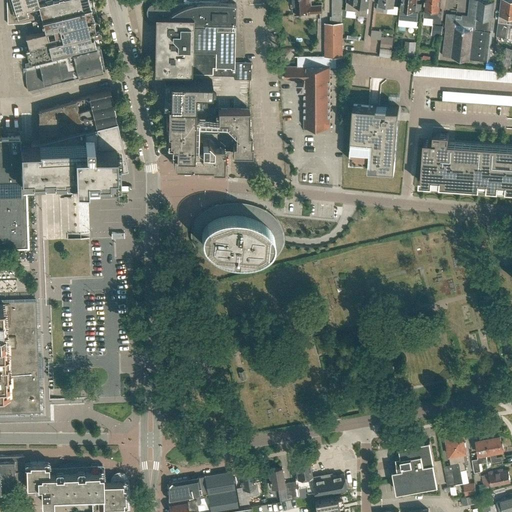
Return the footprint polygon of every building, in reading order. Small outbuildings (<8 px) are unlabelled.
[(68,11),(89,6),(91,6),(89,0),(47,0),(39,2),(37,0),(6,0),(7,23),(24,23),(32,21),(48,16),(59,13),(68,11)] [(310,0),(309,0),(291,0),(292,6),(294,5),(294,14),(308,13),(322,12),(322,4),(312,5),(311,0),(310,0)] [(326,58),(341,58),(342,58),(342,16),(341,0),(332,0),(333,16),(331,16),(331,23),(325,23),(326,55),(326,58)] [(346,0),(346,9),(356,11),(357,11),(357,0),(346,0)] [(357,0),(357,11),(356,11),(356,15),(367,16),(368,0),(357,0)] [(394,6),(394,0),(378,0),(377,10),(387,11),(388,5),(394,6)] [(401,9),(402,9),(400,19),(417,21),(418,12),(416,11),(417,3),(416,3),(415,0),(402,0),(402,2),(401,3),(401,6),(402,8),(401,9)] [(425,0),(424,17),(428,17),(433,18),(432,22),(441,23),(441,19),(442,10),(439,10),(440,0),(425,0)] [(491,31),(494,1),(485,0),(469,0),(468,16),(447,14),(442,55),(455,56),(455,57),(456,60),(457,61),(460,62),(460,63),(464,62),(464,61),(466,58),(489,60),(493,31),(491,31)] [(506,37),(508,22),(511,0),(501,0),(497,36),(503,36),(506,37)] [(234,78),(251,78),(251,62),(234,62),(235,23),(236,23),(236,3),(228,2),(220,2),(212,2),(206,2),(201,3),(195,3),(190,5),(185,6),(184,3),(156,2),(152,3),(151,4),(150,4),(149,5),(148,7),(147,8),(147,9),(147,10),(147,11),(147,12),(147,13),(147,14),(148,16),(149,17),(149,18),(150,18),(151,19),(152,20),(154,20),(155,20),(154,73),(191,73),(212,73),(212,74),(233,74),(234,78)] [(29,46),(25,47),(29,61),(96,44),(96,45),(99,44),(99,42),(95,42),(93,35),(92,31),(96,30),(89,6),(68,11),(59,13),(48,16),(32,21),(35,32),(26,35),(29,46)] [(443,25),(432,24),(431,35),(441,36),(443,25)] [(393,48),(394,38),(382,37),(381,47),(393,48)] [(415,58),(417,41),(406,40),(405,56),(415,58)] [(51,84),(50,80),(105,67),(99,44),(96,45),(96,44),(29,61),(25,62),(25,82),(28,90),(51,84)] [(359,50),(358,59),(367,59),(368,51),(359,50)] [(326,58),(326,55),(298,55),(298,66),(286,66),(286,79),(298,79),(298,85),(303,85),(303,126),(332,126),(332,66),(336,66),(336,63),(341,63),(341,58),(326,58)] [(506,66),(509,58),(501,56),(499,64),(506,66)] [(511,71),(415,64),(414,74),(511,81),(511,71)] [(195,105),(196,91),(196,86),(201,86),(201,80),(196,80),(169,79),(165,79),(164,104),(168,104),(185,105),(195,105)] [(50,137),(86,127),(117,120),(117,119),(116,119),(114,110),(115,110),(115,109),(114,110),(113,105),(112,101),(112,100),(110,91),(110,90),(89,95),(38,110),(38,111),(39,111),(39,120),(38,120),(38,121),(39,121),(39,125),(38,125),(39,125),(39,128),(39,130),(38,130),(38,131),(39,131),(39,136),(39,139),(38,139),(39,140),(50,137)] [(374,166),(383,167),(395,167),(398,121),(399,113),(399,107),(354,103),(350,150),(361,150),(360,160),(372,161),(372,164),(371,166),(374,166)] [(224,170),(224,167),(225,146),(214,145),(209,140),(198,140),(198,132),(205,132),(208,130),(208,116),(195,116),(195,106),(195,105),(185,105),(168,104),(168,114),(168,123),(168,132),(170,132),(170,145),(172,145),(172,156),(174,156),(174,164),(176,167),(184,167),(189,167),(190,167),(202,167),(202,169),(213,169),(224,170)] [(252,144),(252,139),(251,139),(251,133),(251,132),(251,127),(249,127),(249,119),(250,119),(250,115),(249,115),(249,108),(218,108),(218,123),(226,123),(235,133),(235,143),(233,143),(233,153),(252,153),(252,144)] [(128,167),(117,120),(86,127),(50,137),(39,140),(39,144),(31,144),(20,144),(21,180),(21,181),(120,177),(119,169),(128,167)] [(511,146),(448,142),(449,132),(447,132),(447,134),(433,133),(433,138),(436,139),(436,141),(424,140),(421,184),(511,190),(511,146)] [(0,181),(9,181),(10,181),(20,181),(21,181),(21,180),(20,144),(16,144),(16,135),(1,136),(0,135),(0,181)] [(0,248),(11,248),(12,248),(26,247),(26,248),(27,248),(27,247),(28,247),(28,239),(28,238),(27,225),(28,224),(28,223),(27,223),(27,210),(27,209),(26,195),(27,195),(27,194),(26,194),(26,192),(25,192),(24,192),(21,192),(10,192),(9,192),(0,192),(0,248)] [(235,267),(238,267),(240,267),(241,267),(242,267),(244,267),(247,267),(248,267),(248,266),(251,266),(254,266),(255,266),(255,265),(258,265),(261,264),(262,264),(262,263),(265,262),(267,261),(268,261),(268,260),(269,260),(268,260),(271,258),(273,256),(274,257),(274,256),(275,256),(274,256),(277,253),(279,249),(280,249),(280,248),(281,244),(282,241),(283,240),(283,239),(282,239),(282,235),(282,231),(282,230),(281,230),(280,226),(278,223),(278,222),(277,222),(273,218),(273,217),(272,217),(270,215),(267,213),(267,212),(266,212),(263,211),(261,209),(260,209),(254,207),(254,206),(247,204),(247,205),(246,205),(246,206),(236,205),(235,204),(235,203),(234,203),(227,203),(227,204),(226,204),(221,205),(220,204),(220,205),(217,206),(214,207),(213,207),(210,209),(207,210),(206,210),(206,211),(204,212),(201,214),(200,214),(200,215),(198,218),(195,221),(195,222),(193,226),(193,230),(192,230),(192,231),(192,235),(193,239),(193,240),(194,241),(195,244),(197,248),(197,249),(198,249),(200,251),(202,253),(202,254),(203,254),(205,256),(208,257),(208,258),(207,258),(208,258),(209,258),(211,260),(214,261),(214,262),(215,262),(218,263),(220,263),(220,264),(221,264),(224,265),(227,265),(227,266),(228,266),(231,266),(233,266),(233,267),(234,267),(235,267)] [(0,412),(6,412),(6,413),(7,413),(7,412),(17,412),(18,412),(28,411),(28,412),(29,412),(29,411),(39,411),(39,412),(40,412),(40,411),(40,410),(39,400),(40,400),(40,399),(39,399),(39,389),(40,389),(40,388),(39,388),(39,378),(39,377),(38,367),(39,367),(39,366),(38,366),(38,356),(39,356),(38,355),(38,345),(38,344),(37,344),(37,334),(38,334),(38,333),(37,333),(37,323),(37,322),(36,312),(37,312),(37,311),(36,311),(36,301),(37,301),(37,300),(36,300),(36,299),(35,299),(35,300),(25,300),(24,300),(14,301),(14,300),(13,300),(13,301),(3,301),(3,300),(2,300),(2,301),(0,300),(0,412)] [(454,435),(461,470),(465,469),(464,462),(465,462),(464,452),(466,452),(463,433),(454,435)] [(462,482),(461,470),(454,435),(446,437),(451,465),(452,464),(453,470),(445,471),(448,485),(462,482)] [(487,437),(489,452),(490,452),(491,461),(492,464),(502,462),(502,455),(496,456),(496,452),(504,450),(502,441),(501,441),(500,435),(487,437)] [(489,452),(487,437),(485,438),(484,436),(483,436),(482,436),(480,436),(479,436),(479,437),(478,438),(478,439),(476,439),(479,454),(477,454),(478,458),(472,459),(474,472),(481,470),(479,463),(487,461),(486,453),(489,452)] [(438,483),(430,439),(398,445),(400,456),(396,457),(396,460),(392,461),(394,468),(392,468),(397,491),(438,483)] [(372,447),(373,458),(386,456),(384,445),(372,447)] [(0,486),(1,486),(25,485),(24,459),(24,454),(9,454),(0,454),(0,486)] [(292,482),(294,499),(305,497),(314,495),(335,492),(347,489),(344,473),(332,476),(312,479),(309,462),(308,458),(295,461),(295,464),(298,478),(295,479),(296,481),(292,482)] [(28,465),(26,465),(27,485),(29,485),(32,485),(38,485),(41,485),(41,488),(40,488),(40,493),(41,493),(41,501),(45,504),(54,504),(54,501),(53,501),(53,496),(50,496),(50,493),(49,493),(49,473),(48,466),(48,464),(45,464),(44,460),(30,461),(30,465),(28,465)] [(99,463),(92,464),(92,465),(92,482),(103,482),(102,465),(99,465),(99,463)] [(64,470),(59,471),(60,501),(71,501),(70,464),(64,465),(64,470)] [(75,464),(70,464),(71,501),(82,500),(81,465),(80,465),(80,470),(75,470),(75,464)] [(86,465),(81,465),(82,500),(93,500),(92,482),(92,465),(91,465),(91,471),(86,471),(86,465)] [(53,472),(49,473),(49,493),(50,493),(50,496),(53,496),(53,501),(54,501),(60,501),(59,471),(59,466),(53,466),(53,472)] [(277,486),(280,501),(294,499),(292,482),(284,483),(281,467),(268,469),(271,487),(277,486)] [(475,489),(476,493),(490,490),(488,485),(491,485),(510,481),(508,470),(500,471),(500,469),(489,471),(489,474),(482,475),(484,483),(479,484),(480,488),(476,489),(475,489)] [(171,481),(169,484),(169,500),(198,495),(198,497),(208,496),(211,511),(238,507),(232,471),(204,476),(205,477),(199,478),(198,477),(171,481)] [(245,473),(245,475),(240,476),(243,493),(250,491),(250,488),(256,487),(253,472),(245,473)] [(113,480),(113,481),(103,482),(104,499),(93,500),(92,511),(97,511),(124,511),(127,511),(127,510),(126,481),(126,480),(126,479),(125,478),(125,477),(124,476),(123,475),(122,475),(121,474),(120,474),(119,474),(117,474),(116,475),(115,475),(115,476),(114,477),(113,478),(113,479),(113,480)] [(475,489),(476,489),(474,483),(474,481),(464,483),(466,496),(476,493),(475,489)] [(103,482),(92,482),(93,500),(104,499),(103,482)] [(481,501),(491,498),(489,491),(479,494),(481,501)] [(317,511),(344,511),(344,508),(343,509),(341,495),(315,500),(317,511)] [(499,511),(506,511),(511,509),(511,496),(501,500),(497,502),(499,511)] [(481,501),(482,508),(493,505),(491,498),(481,501)] [(194,511),(198,511),(196,499),(169,504),(170,509),(169,509),(169,511),(194,511)]
